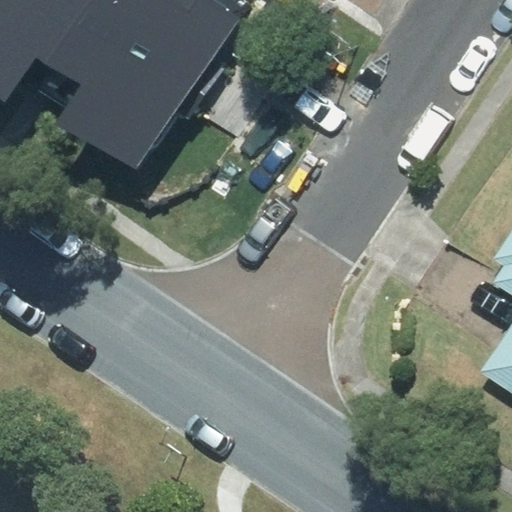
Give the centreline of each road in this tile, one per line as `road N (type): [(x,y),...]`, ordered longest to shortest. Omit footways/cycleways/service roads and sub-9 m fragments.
road 1 (residential): [(209,393),(466,0)]
road 2 (residential): [(0,250),(209,393)]
road 3 (residential): [(209,393),(387,511)]
